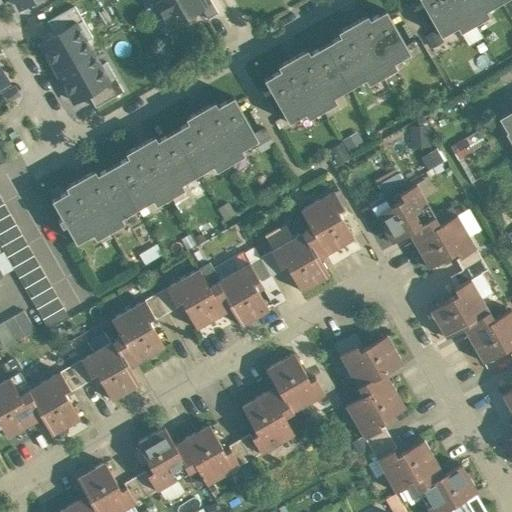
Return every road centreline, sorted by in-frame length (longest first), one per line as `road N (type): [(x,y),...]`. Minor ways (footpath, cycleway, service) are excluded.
road 1 (residential): [(511,504),(385,273),(0,490)]
road 2 (residential): [(73,145),(341,0)]
road 3 (residential): [(0,15),(73,145)]
